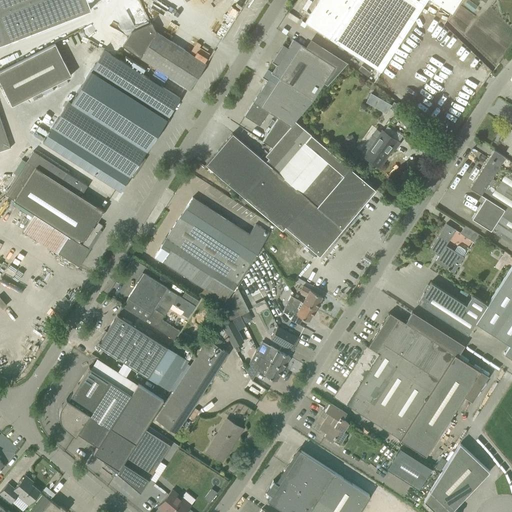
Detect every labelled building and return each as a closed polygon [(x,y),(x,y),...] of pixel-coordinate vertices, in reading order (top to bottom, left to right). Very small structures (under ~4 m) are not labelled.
[(0,0),(0,43),(91,9),(87,0),(0,0)] [(431,0),(450,12),(457,0),(318,0),(305,22),(381,71),(426,0),(431,0)] [(140,57),(181,84),(190,89),(206,64),(156,32),(151,22),(131,32),(122,46),(140,57)] [(272,147),(273,148),(295,121),(310,104),(334,66),(301,45),(293,39),(287,48),(283,45),(277,53),(279,54),(273,62),(277,65),(260,91),(261,92),(257,97),(256,96),(244,116),(259,126),(268,112),(277,117),(262,141),(272,147)] [(0,82),(12,105),(71,75),(55,43),(0,70),(0,82)] [(43,141),(112,185),(121,191),(130,176),(133,178),(142,163),(139,161),(147,150),(157,134),(159,135),(169,120),(167,118),(173,109),(180,98),(174,94),(104,49),(77,91),(71,102),(69,101),(53,126),(43,141)] [(371,93),(366,102),(386,113),(391,104),(371,93)] [(394,101),(389,108),(402,116),(407,110),(394,101)] [(0,150),(10,147),(0,117),(0,150)] [(295,121),(273,148),(272,147),(265,155),(268,158),(266,162),(271,166),(244,197),(240,201),(244,204),(247,200),(282,230),(285,226),(319,256),(338,234),(340,236),(351,222),(349,221),(376,189),(295,121)] [(399,143),(383,131),(382,130),(381,132),(375,127),(373,129),(366,139),(373,143),(364,156),(379,166),(392,147),(395,149),(399,143)] [(511,129),(508,127),(500,139),(509,145),(509,146),(506,151),(508,152),(505,156),(511,160),(511,154),(511,153),(511,129)] [(205,164),(244,197),(271,166),(266,162),(268,158),(265,155),(263,154),(261,157),(232,133),(205,164)] [(494,149),(488,157),(469,187),(485,197),(472,218),(511,243),(511,160),(505,156),(494,149)] [(32,216),(23,230),(57,252),(78,266),(90,248),(88,247),(102,225),(96,220),(103,209),(80,195),(87,185),(33,151),(5,195),(14,200),(11,203),(32,216)] [(269,232),(255,224),(249,233),(201,202),(192,197),(176,222),(175,222),(176,223),(171,230),(170,230),(170,231),(154,256),(225,301),(269,232)] [(14,227),(20,219),(15,215),(9,223),(14,227)] [(456,229),(446,223),(429,249),(438,255),(435,261),(453,272),(463,256),(462,256),(465,251),(464,249),(459,246),(457,246),(454,251),(446,245),(456,229)] [(460,233),(473,241),(478,234),(465,225),(460,233)] [(24,266),(31,258),(28,255),(20,263),(24,266)] [(418,302),(426,307),(468,334),(475,322),(509,344),(504,353),(511,358),(511,265),(487,304),(473,294),(466,305),(431,282),(418,302)] [(122,306),(146,321),(174,339),(179,331),(162,319),(172,304),(183,311),(181,314),(187,317),(198,300),(185,291),(181,297),(144,273),(128,298),(122,306)] [(315,309),(322,296),(303,286),(300,291),(307,295),(303,302),(315,309)] [(238,288),(231,296),(240,315),(245,312),(249,310),(238,288)] [(303,302),(291,295),(284,308),(290,310),(309,321),(315,309),(303,302)] [(231,296),(224,306),(231,319),(240,315),(231,296)] [(230,337),(234,346),(243,342),(232,320),(231,319),(224,306),(218,316),(220,320),(230,337)] [(389,312),(335,397),(400,439),(400,438),(425,455),(480,370),(458,356),(465,345),(412,311),(405,322),(389,312)] [(167,347),(125,320),(117,315),(100,341),(99,341),(97,345),(148,378),(167,347)] [(230,337),(220,320),(211,333),(156,419),(176,432),(228,352),(223,349),(226,343),(230,337)] [(296,337),(277,326),(271,338),(289,348),(296,337)] [(267,344),(262,341),(257,350),(259,353),(264,358),(283,368),(289,356),(281,351),(270,345),(267,344)] [(267,376),(276,381),(283,368),(264,358),(259,353),(257,350),(257,349),(254,353),(251,360),(260,365),(257,370),(267,376)] [(59,411),(59,413),(59,414),(59,416),(60,417),(60,419),(61,420),(61,421),(62,423),(63,424),(64,425),(65,426),(75,434),(77,432),(110,380),(89,366),(68,398),(66,397),(62,404),(61,405),(60,407),(60,408),(59,410),(59,411)] [(130,392),(110,380),(77,432),(98,445),(130,392)] [(130,392),(98,445),(93,452),(109,462),(108,464),(117,471),(123,461),(144,427),(162,399),(136,383),(130,392)] [(332,441),(334,438),(341,443),(347,434),(342,430),(346,423),(342,420),(346,413),(329,403),(325,410),(329,413),(319,429),(326,433),(324,436),(332,441)] [(227,418),(221,427),(207,451),(222,460),(242,428),(227,418)] [(170,444),(144,427),(123,461),(117,471),(140,491),(170,444)] [(460,443),(423,501),(435,511),(457,511),(454,508),(489,471),(460,443)] [(386,469),(418,489),(432,468),(400,448),(386,469)] [(357,511),(369,494),(334,472),(300,450),(295,457),(293,456),(290,462),(292,463),(289,466),(278,483),(273,480),(266,491),(271,494),(271,495),(268,500),(286,511),(357,511)] [(28,504),(33,498),(40,491),(31,484),(33,481),(25,475),(14,488),(8,483),(0,491),(0,493),(11,503),(17,495),(28,504)] [(212,488),(204,498),(210,503),(217,492),(212,488)] [(165,511),(184,511),(191,505),(172,489),(158,506),(165,511)] [(0,511),(64,511),(65,511),(64,510),(59,506),(51,499),(50,501),(40,511),(9,511),(0,504),(0,511)]
